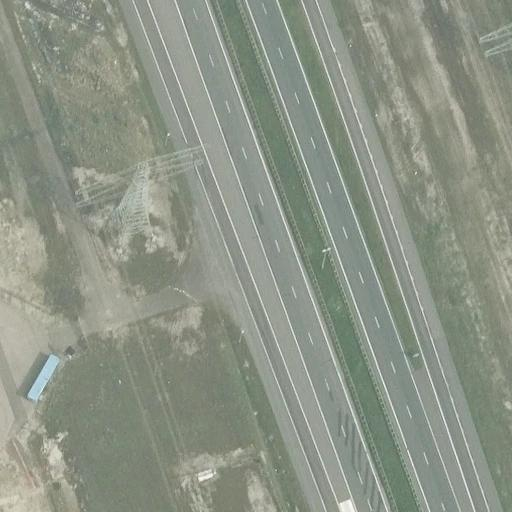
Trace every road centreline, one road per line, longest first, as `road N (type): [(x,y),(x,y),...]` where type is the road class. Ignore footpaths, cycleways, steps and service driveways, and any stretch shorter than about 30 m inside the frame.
road 1 (trunk): [(139,0),(333,511)]
road 2 (trunk): [(443,511),(257,0)]
road 3 (trunk): [(189,0),(368,511)]
road 4 (trunk): [(480,511),(307,0)]
